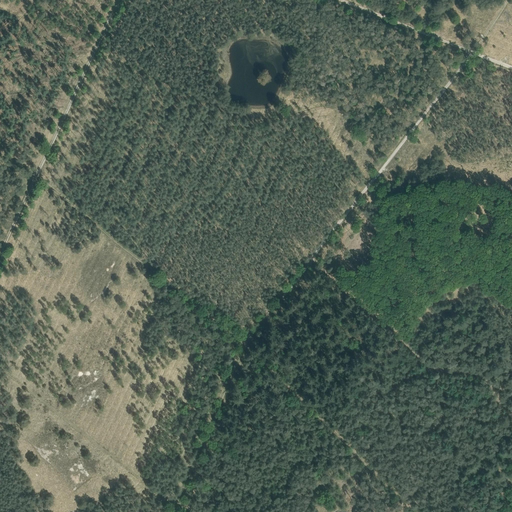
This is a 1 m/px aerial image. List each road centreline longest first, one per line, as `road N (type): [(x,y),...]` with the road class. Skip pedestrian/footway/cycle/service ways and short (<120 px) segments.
road 1 (track): [(475,52),(311,263)]
road 2 (track): [(311,263),(434,367),(477,371),(511,421)]
road 3 (track): [(95,48),(0,254)]
road 4 (track): [(248,346),(178,505)]
road 5 (track): [(385,169),(329,110),(252,121)]
road 6 (track): [(341,0),(475,52)]
